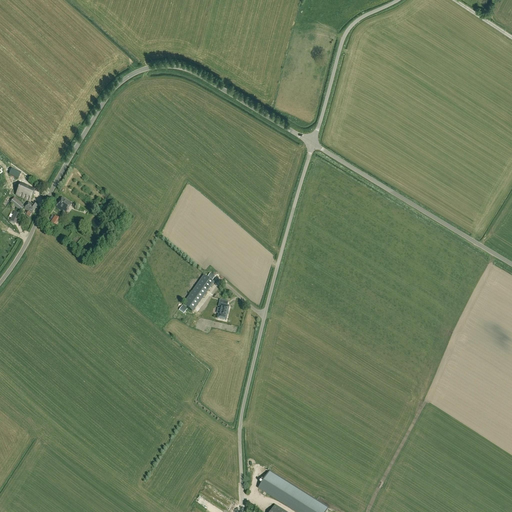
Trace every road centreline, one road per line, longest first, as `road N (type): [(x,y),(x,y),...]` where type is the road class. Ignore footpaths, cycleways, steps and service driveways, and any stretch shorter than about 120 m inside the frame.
road 1 (unclassified): [(0,283),(101,105),(140,70),(193,71),(313,144)]
road 2 (unclassified): [(242,511),(246,390),(313,144)]
road 3 (unclassified): [(511,264),(313,144)]
road 4 (unclassified): [(313,144),(346,31),(398,0)]
